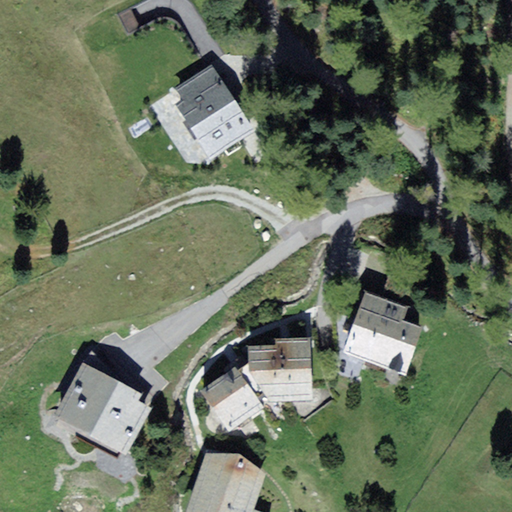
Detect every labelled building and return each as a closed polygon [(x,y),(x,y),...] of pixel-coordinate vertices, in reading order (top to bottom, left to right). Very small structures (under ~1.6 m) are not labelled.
[(220,67),(176,94),(217,159),(260,132),(220,67)] [(367,296),(344,359),(406,381),(423,332),(405,325),(410,311),(367,296)] [(280,399),(315,398),(313,345),(260,347),(262,364),(264,377),(276,393),(280,399)] [(241,363),(203,393),(236,434),(274,404),(269,398),(249,373),(241,363)] [(262,364),(249,373),(269,398),(276,393),(264,377),(262,364)] [(91,369),(63,424),(134,460),(162,406),(91,369)] [(263,511),(275,471),(214,454),(197,511),(263,511)]
